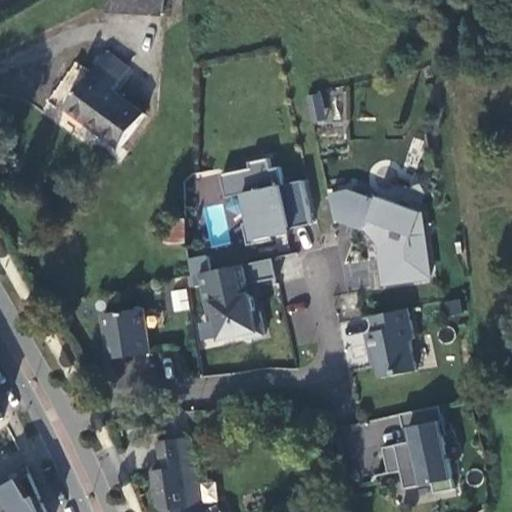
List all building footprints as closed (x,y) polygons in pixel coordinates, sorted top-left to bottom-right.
[(107,0),(107,14),(163,15),(163,0),(107,0)] [(109,52),(68,110),(124,149),(149,114),(115,89),(130,66),(109,52)] [(314,122),(326,119),(320,92),(308,95),(314,122)] [(269,160),(249,164),(250,170),(221,176),(225,200),(243,196),(249,224),(243,226),(247,247),(273,242),(270,229),(284,227),(285,232),(311,226),(302,183),(283,187),(279,169),(271,171),(269,160)] [(348,192),(330,195),(336,221),(364,231),(368,229),(383,249),(384,260),(380,260),(384,284),(428,278),(420,214),(377,198),(376,202),(348,192)] [(184,237),(165,238),(166,281),(186,281),(184,237)] [(269,261),(197,279),(206,320),(212,318),(218,344),(240,339),(245,343),(261,339),(256,315),(251,316),(245,289),(250,288),(274,283),(269,261)] [(173,312),(189,310),(187,289),(171,291),(173,312)] [(407,309),(370,318),(374,333),(365,335),(369,354),(374,353),(379,380),(416,371),(410,344),(413,339),(407,309)] [(99,319),(106,364),(146,358),(139,313),(99,319)] [(439,407),(400,415),(406,443),(382,448),(388,474),(388,475),(388,474),(403,472),(407,489),(431,483),(433,494),(453,489),(442,436),(445,435),(439,407)] [(187,441),(154,446),(158,473),(150,474),(155,511),(156,511),(162,511),(220,511),(219,509),(216,510),(213,503),(200,509),(193,511),(188,511),(185,505),(188,505),(185,485),(194,483),(187,441)] [(44,511),(28,476),(0,491),(0,509),(1,511),(44,511)] [(194,483),(185,485),(188,505),(185,505),(188,511),(193,511),(200,509),(194,483)]
